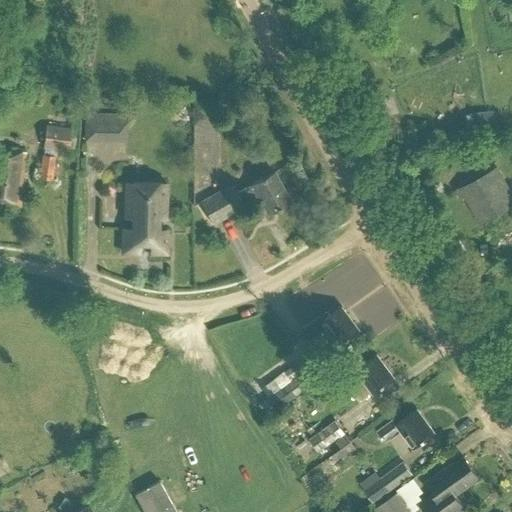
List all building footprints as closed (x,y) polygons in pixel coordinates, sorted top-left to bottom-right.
[(473,128),(496,127),(495,111),(472,112),(473,128)] [(85,114),(84,140),(125,141),(125,115),(85,114)] [(41,178),(51,180),(56,149),(67,151),(72,119),(56,118),(55,126),(46,124),(42,147),(45,148),(43,154),(42,154),(40,169),(42,169),(41,178)] [(4,206),(20,207),(26,152),(0,147),(0,198),(4,199),(4,206)] [(511,195),(496,168),(462,188),(482,223),(511,205),(511,195)] [(200,202),(212,224),(244,206),(243,203),(256,195),(267,214),(290,202),(273,171),(237,192),(232,184),(200,202)] [(126,181),(125,217),(133,218),(132,228),(123,228),(122,252),(165,253),(166,229),(156,229),(157,218),(164,218),(165,182),(126,181)] [(321,315),(303,328),(310,338),(325,327),(339,346),(360,330),(342,306),(324,319),(321,315)] [(360,374),(374,393),(395,377),(377,353),(359,366),(356,362),(338,376),(345,385),(360,374)] [(296,364),(285,371),(291,380),(262,401),(271,414),(311,387),(296,364)] [(335,377),(322,385),(332,400),(344,392),(335,377)] [(400,429),(414,448),(435,432),(417,407),(399,421),(396,417),(378,431),(385,440),(400,429)] [(317,450),(334,438),(340,447),(330,453),(337,462),(356,449),(334,419),(308,438),(317,450)] [(419,502),(426,511),(460,511),(465,509),(455,495),(479,478),(464,456),(453,464),(452,462),(425,482),(432,492),(419,502)] [(402,459),(380,476),(389,489),(412,472),(402,459)] [(375,509),(377,511),(411,511),(413,511),(399,491),(375,509)] [(58,506),(66,511),(67,511),(74,503),(64,496),(58,506)]
